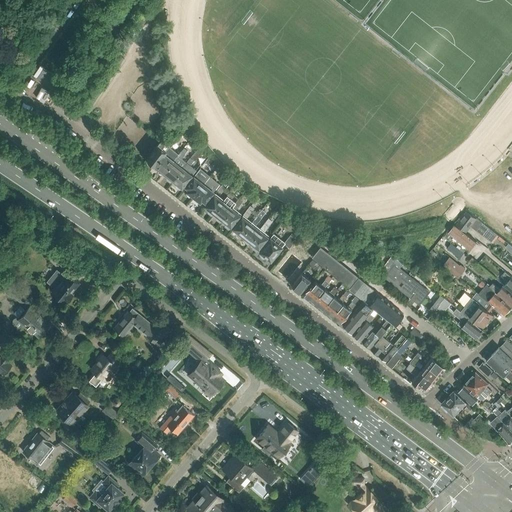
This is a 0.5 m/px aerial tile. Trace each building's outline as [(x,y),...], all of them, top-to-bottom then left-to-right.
[(134,24),(141,28),(147,17),(140,13),(134,24)] [(121,50),(82,108),(98,118),(136,61),(121,50)] [(146,159),(154,166),(165,152),(166,152),(168,149),(172,144),(163,137),(146,159)] [(154,166),(158,169),(158,171),(161,173),(163,173),(173,161),(168,157),(169,155),(171,151),(168,149),(166,152),(165,152),(164,154),(154,166)] [(197,149),(193,154),(198,158),(202,153),(197,149)] [(173,161),(163,173),(167,176),(167,178),(170,180),(172,180),(172,181),(182,168),(184,166),(186,163),(180,158),(177,156),(175,159),(173,161)] [(182,168),(172,181),(176,184),(176,186),(179,188),(181,187),(182,188),(192,175),(186,171),(188,169),(187,169),(189,166),(186,163),(184,166),(182,168)] [(199,169),(185,187),(188,189),(186,192),(187,193),(187,194),(190,197),(192,196),(193,197),(205,182),(199,178),(203,172),(199,169)] [(205,182),(193,197),(194,198),(194,200),(197,202),(199,202),(200,203),(202,200),(205,203),(219,185),(215,182),(211,187),(205,182)] [(213,213),(223,201),(215,194),(205,206),(208,209),(208,211),(211,213),(213,213)] [(222,220),(232,207),(223,201),(213,213),(217,216),(217,218),(220,220),(222,220)] [(232,207),(222,220),(225,223),(225,225),(228,227),(230,226),(231,227),(241,214),(232,207)] [(456,224),(466,232),(476,219),(466,212),(456,224)] [(241,235),(251,223),(242,216),(232,228),(236,231),(236,233),(239,235),(241,235)] [(260,229),(250,242),(251,243),(251,245),(254,247),(256,247),(259,249),(268,236),(263,232),(272,222),(268,219),(260,229)] [(251,223),(241,235),(245,238),(245,240),(247,242),(249,242),(250,242),(260,229),(251,223)] [(497,235),(482,224),(476,231),(491,242),(497,235)] [(476,242),(454,225),(449,232),(471,249),(476,242)] [(39,240),(30,234),(26,239),(35,245),(39,240)] [(284,243),(289,248),(295,240),(290,235),(284,243)] [(270,238),(264,245),(265,245),(260,252),(260,254),(263,257),(265,256),(268,258),(270,260),(274,256),(274,257),(279,251),(278,250),(282,246),(276,242),(276,243),(270,238)] [(384,286),(325,240),(311,257),(351,288),(350,290),(395,326),(403,314),(378,294),(384,286)] [(451,243),(447,248),(460,258),(464,253),(451,243)] [(291,254),(277,272),(288,281),(307,257),(293,245),(288,251),(291,254)] [(44,255),(53,262),(57,257),(48,250),(44,255)] [(449,257),(443,265),(459,278),(465,270),(464,269),(465,269),(461,265),(460,266),(449,257)] [(308,264),(319,272),(322,268),(312,260),(308,264)] [(384,275),(414,300),(423,288),(393,263),(384,275)] [(51,292),(64,302),(65,302),(66,303),(73,295),(71,293),(80,284),(67,272),(64,276),(62,275),(63,275),(56,269),(46,282),(53,287),(53,286),(55,287),(51,292)] [(509,281),(504,286),(511,293),(511,277),(505,272),(502,275),(509,281)] [(291,286),(300,293),(310,280),(301,273),(291,286)] [(15,295),(24,302),(28,297),(10,282),(7,279),(1,286),(9,293),(13,296),(15,295)] [(314,281),(304,294),(305,295),(305,297),(307,299),(309,298),(313,301),(323,288),(328,283),(324,280),(321,285),(320,284),(319,285),(314,281)] [(478,285),(492,297),(489,300),(504,314),(511,307),(489,287),(482,281),(478,285)] [(493,283),(489,287),(511,307),(511,306),(511,293),(504,286),(503,286),(500,290),(493,283)] [(323,288),(313,301),(314,302),(314,304),(316,306),(318,305),(322,308),(332,295),(337,290),(333,287),(330,292),(329,291),(328,292),(323,288)] [(477,292),(461,312),(469,318),(470,317),(483,328),(494,316),(489,313),(494,307),(477,292)] [(332,295),(322,308),(322,309),(323,311),(325,313),(327,313),(331,316),(341,303),(346,297),(343,295),(339,299),(338,299),(337,300),(332,295)] [(342,326),(352,334),(373,309),(363,301),(342,326)] [(341,303),(331,316),(332,318),(334,320),(336,320),(340,323),(355,304),(352,302),(348,306),(347,306),(346,307),(341,303)] [(49,323),(30,307),(19,319),(18,318),(16,318),(15,318),(13,319),(12,321),(12,323),(13,324),(18,330),(22,326),(29,332),(31,329),(38,336),(49,323)] [(128,311),(114,329),(124,337),(133,325),(146,336),(155,343),(159,337),(161,338),(169,328),(159,320),(154,326),(132,309),(130,312),(128,311)] [(373,309),(352,334),(360,341),(373,326),(368,322),(377,312),(373,309)] [(483,330),(469,318),(461,312),(458,316),(466,322),(462,327),(476,338),(479,338),(481,335),(481,332),(483,330)] [(372,331),(362,342),(370,348),(381,335),(391,323),(387,319),(375,333),(372,331)] [(9,329),(3,324),(0,327),(0,335),(2,337),(9,329)] [(187,334),(180,342),(201,360),(197,365),(189,374),(194,378),(207,389),(205,391),(210,396),(224,380),(219,376),(222,373),(210,364),(206,360),(211,354),(187,334)] [(389,341),(378,355),(385,361),(405,338),(401,334),(393,344),(389,341)] [(381,335),(370,348),(378,355),(389,341),(381,335)] [(412,341),(408,337),(402,344),(406,348),(412,341)] [(0,340),(0,370),(4,373),(11,364),(8,362),(13,356),(0,346),(3,343),(0,340)] [(406,348),(402,344),(397,350),(401,353),(406,348)] [(511,359),(499,347),(492,355),(509,371),(511,368),(511,359)] [(400,355),(396,351),(386,364),(391,369),(402,356),(400,355)] [(425,364),(438,374),(444,367),(431,356),(428,360),(423,355),(422,356),(417,352),(415,355),(420,359),(425,364)] [(107,358),(103,355),(91,369),(95,372),(89,380),(96,386),(102,378),(107,382),(119,368),(117,366),(121,361),(112,353),(107,358)] [(420,371),(432,381),(438,374),(425,364),(420,359),(415,355),(413,358),(414,359),(410,363),(414,366),(420,371)] [(505,375),(511,381),(511,374),(509,371),(492,355),(486,361),(503,377),(505,375)] [(420,371),(414,366),(410,363),(406,368),(416,376),(411,381),(417,386),(418,386),(422,389),(422,390),(423,391),(426,391),(427,390),(427,388),(430,384),(431,385),(433,382),(432,381),(420,371)] [(488,376),(492,371),(483,363),(479,368),(488,376)] [(472,375),(470,378),(489,395),(492,391),(486,386),(489,383),(476,371),(475,372),(474,372),(472,374),(472,375)] [(140,372),(136,376),(143,381),(146,376),(140,372)] [(489,395),(470,378),(468,381),(466,380),(464,382),(465,384),(464,385),(477,396),(479,394),(485,399),(489,395)] [(179,393),(172,386),(170,385),(165,390),(175,398),(179,393)] [(479,399),(464,385),(457,392),(472,406),(479,399)] [(441,404),(453,415),(457,411),(459,413),(466,406),(471,410),(473,407),(455,390),(441,404)] [(68,397),(57,411),(64,416),(60,421),(69,429),(85,410),(88,406),(87,405),(90,401),(81,393),(78,397),(72,392),(68,397)] [(116,407),(117,407),(117,406),(118,406),(119,406),(119,405),(120,405),(120,404),(120,403),(120,402),(120,401),(120,400),(119,400),(119,399),(118,399),(117,398),(116,398),(115,398),(115,399),(114,399),(113,400),(113,401),(112,401),(112,402),(112,403),(112,404),(113,404),(113,405),(114,406),(115,406),(116,407)] [(113,419),(116,415),(118,412),(108,404),(103,411),(113,419)] [(171,428),(177,434),(194,415),(183,405),(178,411),(176,409),(160,427),(167,433),(171,428)] [(497,416),(511,431),(511,416),(511,415),(506,410),(502,413),(499,410),(495,413),(497,416)] [(497,430),(509,444),(511,441),(511,431),(497,416),(490,423),(497,430)] [(472,417),(465,425),(470,429),(472,426),(477,422),(475,419),(474,419),(472,417)] [(268,424),(256,438),(264,445),(261,449),(269,455),(272,451),(279,457),(290,443),(289,442),(297,431),(286,422),(277,432),(268,424)] [(37,433),(23,451),(40,464),(54,446),(48,441),(51,437),(41,430),(39,434),(37,433)] [(135,439),(144,447),(130,463),(142,474),(159,454),(154,450),(158,446),(142,432),(135,439)] [(83,450),(64,437),(59,443),(78,456),(83,450)] [(94,452),(89,458),(98,466),(103,460),(94,452)] [(226,481),(239,492),(243,486),(240,484),(247,476),(248,477),(254,470),(269,483),(275,476),(256,460),(251,467),(235,453),(222,468),(231,476),(226,481)] [(300,478),(299,478),(308,486),(313,481),(305,474),(301,478),(300,478)] [(119,498),(123,492),(117,487),(119,484),(108,475),(103,482),(101,480),(94,489),(96,490),(90,497),(100,506),(102,504),(109,509),(113,504),(115,505),(120,499),(119,498)] [(348,485),(356,486),(356,490),(360,490),(361,491),(347,503),(355,511),(370,511),(372,511),(383,511),(386,510),(369,490),(369,491),(364,485),(364,479),(349,478),(348,485)] [(290,495),(299,494),(298,485),(290,486),(290,495)] [(187,508),(191,511),(210,511),(214,508),(218,511),(228,511),(233,507),(222,499),(223,498),(209,487),(202,494),(201,493),(187,508)] [(63,498),(73,506),(78,500),(68,492),(63,498)]
